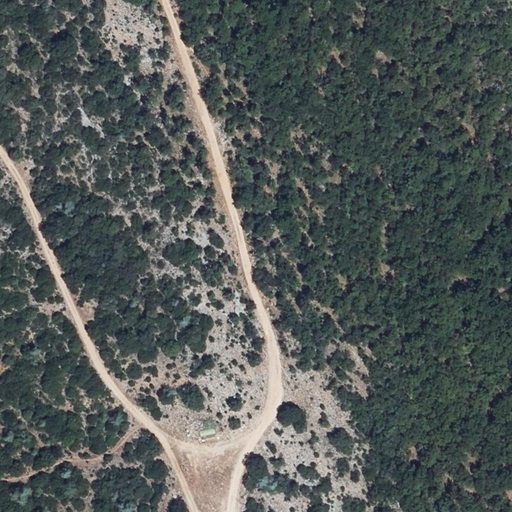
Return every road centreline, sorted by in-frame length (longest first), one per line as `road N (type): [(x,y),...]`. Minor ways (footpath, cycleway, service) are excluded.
road 1 (track): [(230,511),(238,463),(272,395),(270,343),(182,48),(159,0)]
road 2 (track): [(0,163),(91,365),(171,451),(191,511)]
